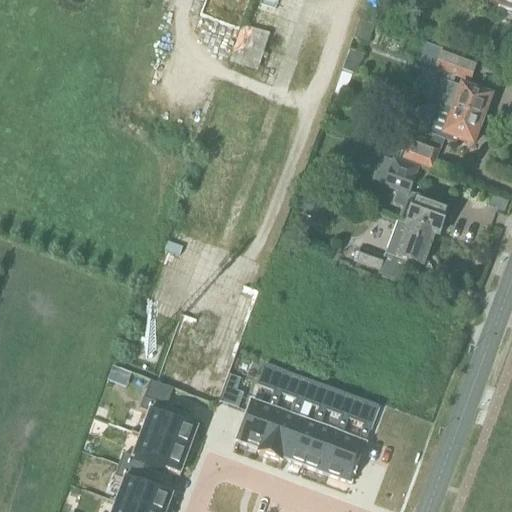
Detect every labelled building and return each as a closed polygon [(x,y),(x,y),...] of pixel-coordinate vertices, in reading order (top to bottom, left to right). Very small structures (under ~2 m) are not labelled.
[(237,39),(199,149),(268,176),(306,65),(284,58),(302,0),(265,0),(249,45),(237,39)] [(511,0),(482,0),(482,3),(491,6),(490,8),(504,14),(501,22),(511,26),(511,0)] [(434,32),(414,25),(411,34),(431,41),(434,32)] [(443,52),(439,61),(436,71),(443,74),(455,78),(457,72),(472,78),(478,64),(443,52)] [(344,99),(352,78),(341,74),(334,96),(344,99)] [(439,91),(439,98),(439,103),(440,109),(452,113),(452,114),(481,124),(490,100),(459,89),(454,87),(453,86),(455,78),(443,74),(441,82),(439,88),(439,91)] [(428,147),(410,140),(402,161),(433,173),(444,142),(455,146),(457,141),(473,147),(481,124),(452,114),(452,113),(436,107),(426,135),(431,138),(428,147)] [(402,209),(397,224),(410,229),(439,239),(448,214),(436,210),(437,207),(428,203),(427,207),(415,203),(417,197),(409,194),(412,186),(419,169),(392,159),(391,162),(380,158),(371,182),(382,187),(399,193),(394,207),(402,209)] [(350,268),(377,277),(397,284),(404,264),(422,271),(434,239),(438,240),(439,239),(410,229),(397,224),(384,260),(357,250),(353,261),(352,261),(350,268)] [(240,432),(236,444),(259,452),(257,455),(258,456),(274,412),(280,397),(288,376),(265,367),(257,388),(273,394),(267,409),(251,404),(247,414),(240,432)] [(274,412),(258,456),(281,464),(282,461),(297,421),(302,405),(310,384),(288,376),(280,397),(295,403),(290,418),(274,412)] [(144,399),(140,412),(149,416),(141,438),(192,457),(197,442),(194,440),(197,432),(190,429),(163,419),(167,408),(174,389),(151,381),(144,399)] [(282,461),(281,464),(282,464),(283,461),(304,469),(319,429),(325,414),(333,393),(310,384),(302,405),(303,406),(318,411),(312,426),(298,421),(297,421),(282,461)] [(225,388),(219,404),(238,411),(244,395),(225,388)] [(319,429),(304,469),(327,477),(342,437),(347,422),(355,401),(333,393),(325,414),(326,414),(340,419),(335,435),(320,429),(319,429)] [(342,437),(327,477),(350,486),(379,410),(355,401),(347,422),(348,422),(363,428),(357,443),(343,438),(342,437)] [(123,456),(119,468),(142,476),(146,466),(180,479),(183,471),(186,472),(192,457),(141,438),(133,460),(123,456)] [(119,468),(114,480),(124,483),(116,505),(134,511),(171,511),(172,509),(169,508),(172,499),(138,487),(142,476),(119,468)]
